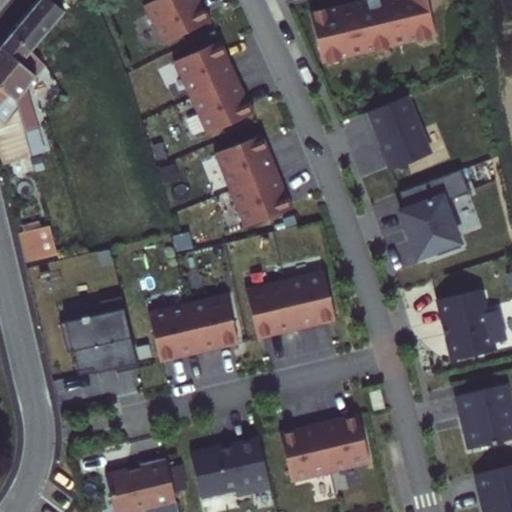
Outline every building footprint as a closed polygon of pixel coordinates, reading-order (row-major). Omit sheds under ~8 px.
[(52,45),(64,41),(51,2),(49,0),(18,0),(1,22),(19,38),(39,13),(52,45)] [(162,44),(210,20),(200,0),(151,0),(143,5),(162,44)] [(341,0),(307,8),(322,68),(436,42),(426,0),(341,0)] [(25,118),(14,78),(26,64),(9,51),(19,38),(1,22),(0,23),(0,86),(6,91),(14,121),(25,118)] [(173,60),(190,97),(237,76),(220,39),(173,60)] [(190,97),(206,133),(253,112),(237,76),(190,97)] [(0,158),(22,152),(14,121),(6,91),(0,86),(0,158)] [(410,91),(364,109),(386,166),(432,149),(410,91)] [(214,152),(229,189),(277,170),(262,133),(214,152)] [(460,164),(389,191),(414,259),(464,240),(448,196),(469,188),(460,164)] [(229,189),(244,226),(292,207),(277,170),(229,189)] [(20,243),(45,237),(36,206),(11,213),(20,243)] [(9,247),(20,243),(11,213),(2,216),(9,247)] [(323,270),(284,279),(296,329),(335,320),(323,270)] [(284,279),(245,288),(257,338),(296,329),(284,279)] [(484,287),(437,297),(450,356),(493,347),(492,340),(507,336),(500,304),(488,306),(484,287)] [(226,293),(186,302),(198,352),(237,343),(226,293)] [(137,367),(121,296),(99,301),(102,312),(59,322),(66,351),(73,350),(78,375),(96,371),(95,366),(113,361),(116,372),(137,367)] [(186,302),(147,311),(159,362),(198,352),(186,302)] [(511,401),(507,383),(456,395),(469,448),(511,437),(511,401)] [(357,412),(318,422),(330,472),(369,462),(357,412)] [(318,422),(279,431),(291,481),(330,472),(318,422)] [(270,487),(258,436),(229,443),(229,445),(222,447),(222,445),(190,452),(200,497),(234,489),(236,495),(270,487)] [(124,511),(175,500),(165,458),(139,464),(140,466),(105,475),(113,511),(124,511)] [(511,511),(511,464),(472,473),(480,511),(511,511)]
